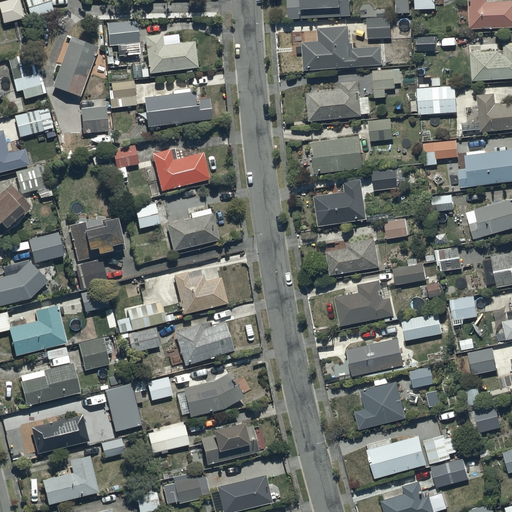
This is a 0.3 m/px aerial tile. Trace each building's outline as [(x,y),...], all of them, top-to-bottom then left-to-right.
[(10,0),(0,2),(0,22),(1,24),(21,20),(21,18),(23,18),(19,0),(10,0)] [(49,0),(22,0),(29,19),(53,12),(49,0)] [(284,0),(285,19),(348,16),(346,0),(284,0)] [(408,0),(392,0),(393,13),(407,13),(407,11),(409,11),(408,0)] [(433,9),(432,0),(411,0),(412,9),(433,9)] [(483,0),(466,0),(467,26),(467,28),(511,27),(511,0),(484,1),(483,0)] [(367,17),(367,37),(393,37),(392,16),(387,16),(387,9),(377,9),(378,17),(367,17)] [(104,24),(106,46),(114,45),(115,50),(118,50),(118,46),(137,43),(134,20),(104,24)] [(348,49),(346,26),(314,28),(315,40),(299,41),(301,71),(379,65),(378,47),(348,49)] [(160,35),(141,37),(145,69),(140,69),(139,64),(131,66),(132,79),(146,77),(145,75),(191,69),(191,71),(197,70),(197,66),(195,67),(191,42),(162,45),(160,35)] [(94,47),(67,37),(49,87),(76,97),(94,47)] [(414,37),(414,51),(434,51),(434,37),(414,37)] [(511,42),(500,43),(501,50),(468,52),(470,80),(511,78),(511,42)] [(44,93),(39,74),(33,75),(27,54),(5,59),(13,92),(20,90),(22,99),(44,93)] [(400,69),(371,70),(372,97),(383,97),(382,89),(393,88),(393,83),(401,83),(400,69)] [(415,88),(416,115),(455,112),(454,85),(440,86),(440,77),(431,78),(431,87),(415,88)] [(339,89),(303,92),(306,121),(359,116),(359,114),(369,113),(367,97),(358,98),(357,94),(359,94),(359,89),(356,89),(355,80),(338,82),(339,89)] [(106,84),(108,109),(134,106),(131,81),(106,84)] [(208,117),(206,98),(204,99),(204,96),(196,97),(196,94),(193,94),(193,91),(140,97),(144,127),(207,120),(207,117),(208,117)] [(492,94),(475,95),(477,122),(460,123),(461,138),(482,136),(482,132),(511,129),(511,101),(493,104),(492,94)] [(77,109),(79,134),(106,132),(105,107),(77,109)] [(41,131),(42,133),(46,132),(45,130),(52,128),(46,108),(35,111),(35,109),(11,116),(17,137),(41,131)] [(366,121),(368,141),(390,139),(389,119),(366,121)] [(3,144),(0,130),(0,172),(26,167),(22,149),(13,151),(11,144),(8,145),(8,143),(3,144)] [(307,142),(311,175),(361,168),(357,136),(307,142)] [(421,143),(423,165),(434,164),(434,159),(456,157),(455,140),(421,143)] [(133,145),(109,149),(115,179),(124,177),(122,167),(137,165),(133,145)] [(455,169),(458,187),(511,179),(511,148),(504,150),(503,148),(494,149),(494,151),(485,152),(484,149),(464,152),(465,154),(461,154),(463,168),(455,169)] [(167,150),(149,154),(158,191),(207,179),(200,153),(170,161),(167,150)] [(42,165),(13,172),(17,193),(36,189),(38,198),(50,196),(49,190),(58,188),(56,179),(46,181),(42,165)] [(369,171),(371,191),(396,188),(394,168),(369,171)] [(325,194),(311,196),(316,226),(364,219),(359,180),(341,182),(341,187),(325,190),(325,194)] [(8,184),(0,191),(0,243),(6,238),(2,233),(29,209),(8,184)] [(430,197),(431,211),(451,210),(450,195),(430,197)] [(511,227),(511,197),(471,209),(472,211),(464,214),(471,239),(511,227)] [(132,208),(137,228),(157,224),(153,204),(132,208)] [(166,236),(170,251),(216,240),(208,208),(187,213),(188,219),(161,225),(163,237),(166,236)] [(121,251),(114,216),(95,220),(97,226),(84,229),(83,222),(67,225),(74,261),(121,251)] [(387,221),(389,237),(408,235),(406,218),(387,221)] [(63,255),(57,232),(28,240),(34,263),(63,255)] [(323,251),(327,275),(377,266),(372,238),(344,243),(345,248),(323,251)] [(459,268),(456,247),(435,250),(438,271),(459,268)] [(494,287),(511,283),(511,251),(488,256),(488,259),(480,260),(485,284),(493,283),(494,287)] [(71,266),(78,290),(106,282),(100,258),(71,266)] [(13,274),(0,277),(0,305),(26,298),(44,281),(25,261),(13,274)] [(392,268),(395,285),(426,280),(423,263),(392,268)] [(185,272),(171,275),(179,314),(224,304),(218,277),(202,281),(200,270),(185,274),(185,272)] [(357,292),(332,297),(337,325),(391,314),(388,297),(381,298),(377,280),(355,284),(357,292)] [(437,282),(424,284),(427,298),(439,295),(437,282)] [(78,293),(82,313),(108,306),(103,287),(78,293)] [(448,300),(451,320),(477,316),(473,295),(448,300)] [(495,333),(496,341),(511,337),(511,297),(508,298),(511,315),(511,318),(500,321),(503,331),(495,333)] [(116,320),(118,332),(174,320),(173,313),(161,316),(158,301),(123,309),(125,318),(116,320)] [(0,332),(5,332),(11,356),(64,343),(55,306),(32,311),(34,320),(6,327),(3,313),(0,313),(0,332)] [(436,312),(399,319),(403,341),(440,333),(436,312)] [(198,325),(172,333),(182,366),(231,351),(222,323),(199,330),(198,325)] [(126,337),(130,353),(158,346),(154,327),(127,333),(127,332),(118,334),(119,339),(126,337)] [(344,355),(349,376),(402,364),(396,339),(342,351),(341,348),(324,350),(325,358),(344,355)] [(472,349),(470,339),(458,341),(460,351),(472,349)] [(76,346),(81,371),(107,364),(101,340),(76,346)] [(466,352),(470,374),(494,370),(490,348),(466,352)] [(18,382),(16,382),(22,407),(78,392),(70,362),(17,377),(18,382)] [(210,382),(180,389),(181,394),(174,396),(179,415),(186,413),(186,417),(220,409),(242,398),(228,372),(210,382)] [(167,375),(101,390),(111,432),(139,425),(133,403),(141,402),(139,392),(146,390),(149,401),(172,395),(167,375)] [(352,410),(357,429),(403,418),(395,381),(358,390),(362,408),(352,410)] [(482,401),(479,387),(464,391),(467,404),(482,401)] [(424,393),(427,406),(438,404),(435,391),(424,393)] [(471,404),(477,433),(499,428),(493,400),(471,404)] [(27,428),(34,454),(87,441),(80,414),(27,428)] [(144,430),(149,454),(158,451),(158,454),(166,452),(165,450),(187,445),(181,422),(174,423),(175,427),(172,427),(171,424),(144,430)] [(207,435),(198,437),(204,465),(256,451),(249,425),(239,427),(238,422),(206,431),(207,435)] [(421,440),(428,464),(447,458),(446,454),(456,452),(451,436),(442,438),(441,435),(421,440)] [(363,450),(371,478),(424,465),(416,436),(363,450)] [(97,444),(101,458),(124,452),(120,438),(97,444)] [(511,449),(500,452),(506,474),(511,471),(511,449)] [(37,481),(44,506),(96,493),(86,455),(66,460),(69,473),(37,481)] [(428,467),(433,487),(468,478),(463,458),(428,467)] [(194,472),(170,478),(176,504),(201,499),(194,472)] [(215,511),(219,511),(230,511),(269,502),(262,474),(214,487),(215,491),(207,493),(208,497),(206,498),(209,509),(211,509),(212,511),(215,511)] [(402,493),(378,500),(381,511),(438,511),(432,493),(422,496),(417,481),(400,486),(402,493)] [(131,493),(136,511),(152,511),(153,511),(158,509),(153,488),(131,493)] [(463,511),(491,511),(489,503),(463,511)]
